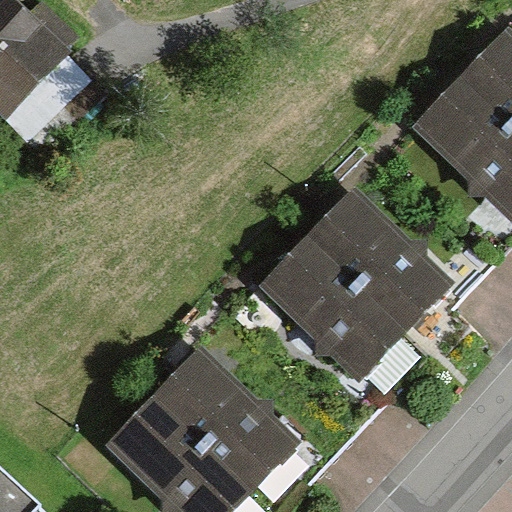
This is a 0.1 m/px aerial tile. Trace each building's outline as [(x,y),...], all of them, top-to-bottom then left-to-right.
[(0,0),(0,133),(68,69),(0,0)] [(511,45),(509,42),(469,83),(511,124),(511,45)] [(511,124),(469,83),(428,125),(511,206),(511,124)] [(354,202),(314,243),(402,329),(442,288),(354,202)] [(402,329),(314,243),(273,285),(361,371),(402,329)] [(197,364),(157,405),(246,491),(286,450),(197,364)] [(225,511),(246,491),(157,405),(116,447),(183,511),(225,511)] [(0,511),(33,511),(0,480),(0,511)]
